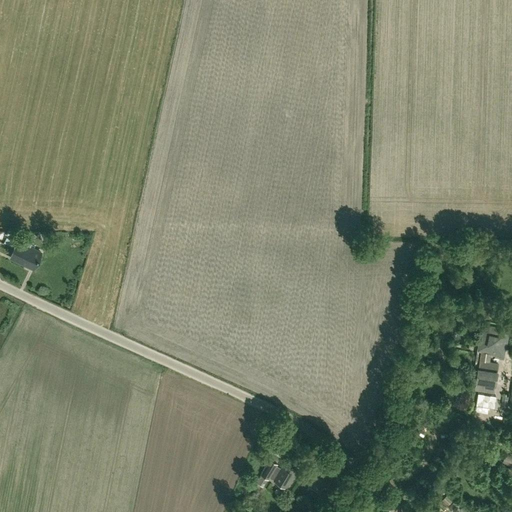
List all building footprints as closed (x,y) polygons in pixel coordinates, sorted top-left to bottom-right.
[(18,233),(1,234),(2,241),(19,240),(18,233)] [(38,258),(41,252),(38,251),(30,247),(31,243),(24,240),(22,243),(18,241),(14,249),(18,251),(14,259),(33,269),(35,265),(36,263),(37,260),(38,261),(39,259),(38,258)] [(481,310),(489,312),(491,304),(483,302),(481,310)] [(432,315),(433,326),(441,325),(441,314),(432,315)] [(458,330),(457,338),(464,340),(466,332),(458,330)] [(504,348),(507,332),(499,331),(496,346),(487,344),(487,346),(480,344),(478,350),(486,351),(485,352),(503,356),(505,348),(504,348)] [(481,352),(479,361),(496,363),(498,355),(481,352)] [(497,364),(479,361),(475,389),(493,392),(494,384),(496,372),(497,364)] [(494,406),(496,394),(472,390),(470,402),(494,406)] [(261,450),(257,458),(264,462),(269,454),(261,450)] [(502,462),(510,465),(511,459),(511,458),(504,456),(502,462)] [(268,478),(269,477),(273,479),(273,480),(286,488),(297,469),(284,461),(280,468),(276,466),(277,464),(269,459),(260,474),(262,475),(257,483),(263,486),(268,478)] [(332,476),(318,467),(311,478),(324,487),(332,476)] [(335,477),(321,499),(328,503),(342,482),(335,477)]
